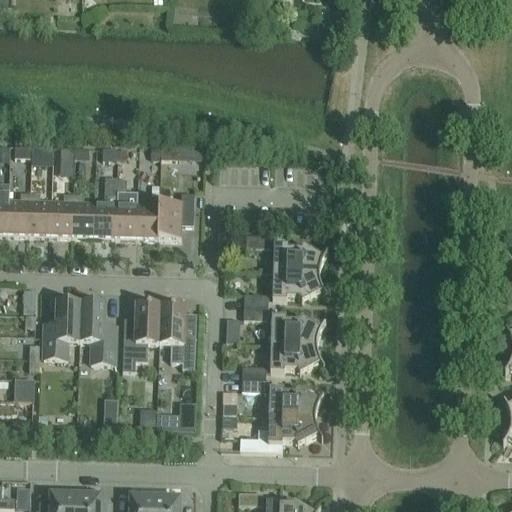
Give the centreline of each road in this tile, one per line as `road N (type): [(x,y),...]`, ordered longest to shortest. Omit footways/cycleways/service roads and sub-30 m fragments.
road 1 (residential): [(425,48),(381,78),(370,115),(361,479)]
road 2 (residential): [(461,479),(472,106),(464,74),(425,48)]
road 3 (residential): [(216,284),(0,277)]
road 4 (residential): [(211,474),(0,468)]
road 5 (residential): [(211,474),(216,284)]
road 6 (residential): [(216,284),(219,209),(229,195),(322,201)]
road 7 (residential): [(361,479),(211,474)]
